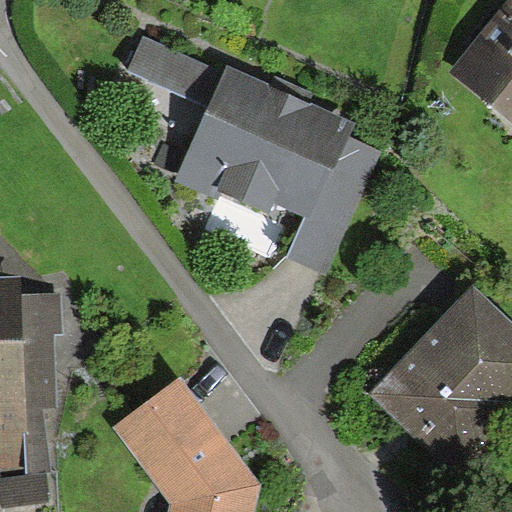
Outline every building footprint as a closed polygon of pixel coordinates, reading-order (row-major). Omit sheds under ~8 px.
[(511,18),(458,83),(511,127),(511,18)] [(212,111),(181,183),(270,221),(275,209),(307,222),(290,262),(328,279),(381,155),(352,143),(357,130),(145,40),(130,76),(212,111)] [(25,281),(0,282),(0,467),(49,466),(47,410),(58,410),(55,337),(65,336),(64,300),(26,301),(25,281)] [(383,392),(459,463),(511,406),(511,336),(471,298),(383,392)] [(256,511),(261,492),(181,384),(117,431),(173,507),(172,511),(256,511)] [(47,477),(1,483),(5,511),(51,505),(47,477)]
